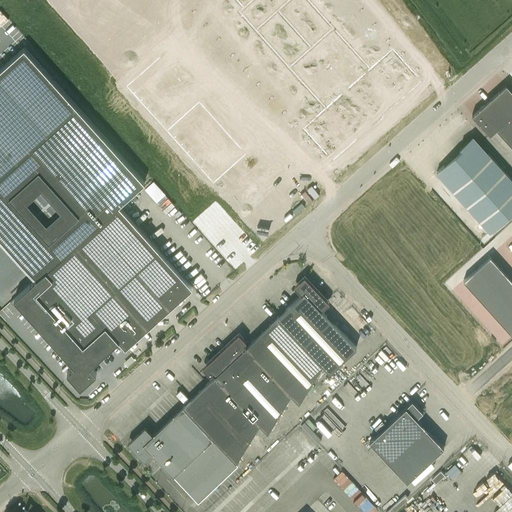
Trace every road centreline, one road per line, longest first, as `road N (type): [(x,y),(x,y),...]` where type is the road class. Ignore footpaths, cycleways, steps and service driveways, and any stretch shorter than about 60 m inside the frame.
road 1 (unclassified): [(511,458),(300,237)]
road 2 (unclassified): [(81,431),(300,237)]
road 3 (unclassified): [(300,237),(511,45)]
